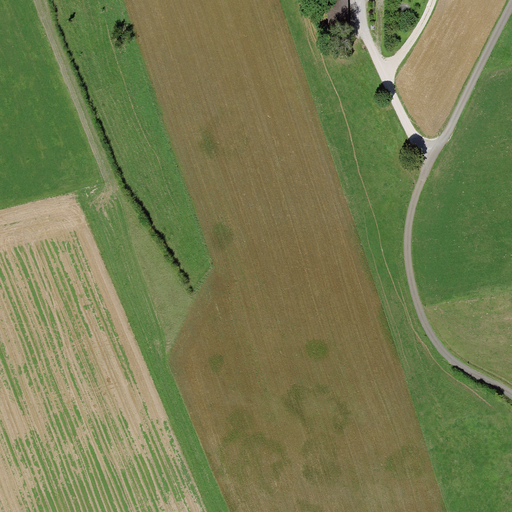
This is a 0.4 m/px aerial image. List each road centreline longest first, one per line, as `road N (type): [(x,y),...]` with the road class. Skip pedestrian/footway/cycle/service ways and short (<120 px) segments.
road 1 (unclassified): [(511,3),(429,159),(405,247),(419,318),(439,349),(511,395)]
road 2 (track): [(429,159),(382,76),(428,0)]
